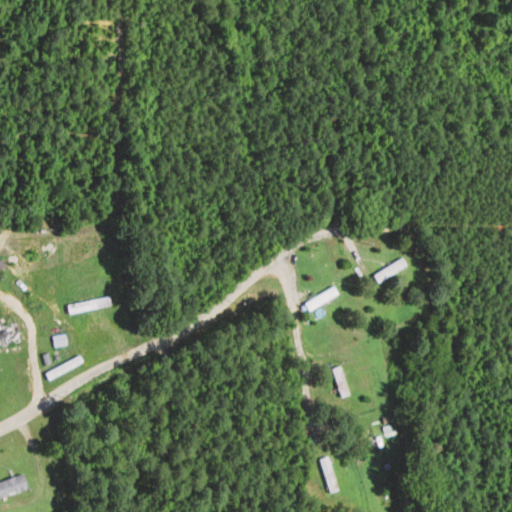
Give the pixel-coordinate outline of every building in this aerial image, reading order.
[(377,284),(407,267),(402,259),(372,276),(377,284)] [(305,307),(312,314),(337,293),(330,285),(305,307)] [(128,300),(126,291),(85,302),(87,310),(128,300)] [(16,324),(0,326),(0,346),(20,344),(16,324)] [(346,395),(341,367),(333,369),(339,396),(346,395)] [(337,491),(327,457),(319,459),(328,494),(337,491)] [(0,481),(0,498),(27,490),(22,475),(0,481)]
